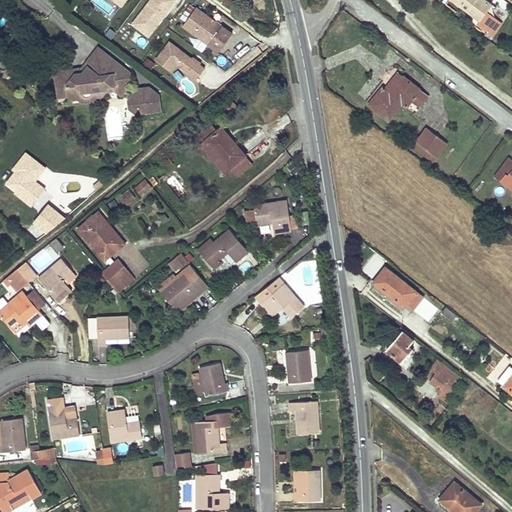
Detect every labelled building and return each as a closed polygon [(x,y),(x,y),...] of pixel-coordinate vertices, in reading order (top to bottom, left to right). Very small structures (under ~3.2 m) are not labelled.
[(178,0),(150,0),(133,23),(150,36),(178,0)] [(488,0),(452,0),(477,19),(475,22),(487,31),(484,35),(489,39),(500,25),(495,21),(496,18),(491,14),(497,6),(488,0)] [(233,33),(196,8),(183,26),(219,52),(233,33)] [(116,32),(110,27),(105,33),(111,38),(116,32)] [(206,69),(170,42),(157,61),(172,72),(177,65),(197,80),(206,69)] [(80,68),(70,70),(74,74),(82,73),(100,49),(97,47),(80,68)] [(58,71),(55,76),(57,97),(68,96),(72,99),(78,99),(81,94),(81,92),(91,91),(91,93),(96,96),(101,96),(105,91),(114,90),(121,95),(129,83),(128,72),(120,65),(119,67),(114,64),(114,61),(100,49),(82,73),(74,74),(70,70),(58,71)] [(411,101),(414,103),(417,105),(426,94),(398,72),(383,91),(381,89),(368,104),(387,120),(400,103),(406,107),(411,101)] [(135,113),(160,110),(158,94),(148,87),(136,88),(128,100),(129,108),(135,113)] [(82,102),(92,101),(96,96),(91,93),(91,91),(81,92),(81,94),(78,99),(82,102)] [(224,172),(230,167),(245,155),(221,127),(217,130),(211,124),(198,135),(204,142),(200,144),(224,172)] [(446,143),(435,135),(425,128),(411,146),(432,161),(446,143)] [(45,168),(26,152),(16,165),(21,169),(9,184),(23,195),(21,198),(31,206),(45,189),(35,181),(45,168)] [(245,155),(230,167),(236,175),(251,163),(245,155)] [(511,159),(510,158),(496,177),(511,188),(511,159)] [(297,161),(293,164),(298,171),(303,168),(297,161)] [(21,198),(23,195),(9,184),(21,169),(16,165),(12,170),(15,172),(6,183),(17,191),(15,193),(21,198)] [(97,190),(103,185),(100,181),(94,186),(97,190)] [(145,181),(136,188),(142,195),(151,188),(145,181)] [(127,204),(136,197),(130,189),(121,195),(127,204)] [(119,205),(114,199),(108,203),(113,210),(119,205)] [(254,205),(255,211),(256,220),(257,225),(272,223),(274,234),(292,231),(291,229),(290,219),(287,200),(254,205)] [(47,232),(65,217),(48,203),(33,221),(47,232)] [(256,220),(255,211),(247,212),(248,221),(256,220)] [(104,260),(106,259),(109,256),(124,243),(98,212),(78,229),(104,260)] [(296,218),(290,219),(291,229),(298,228),(296,218)] [(261,235),(274,233),(272,223),(260,225),(261,235)] [(209,246),(206,243),(198,250),(214,269),(220,263),(218,261),(228,252),(236,262),(249,252),(230,229),(214,242),(209,246)] [(58,238),(52,243),(59,253),(66,248),(58,238)] [(181,253),(173,259),(179,268),(188,261),(181,253)] [(109,256),(106,259),(111,265),(115,262),(109,256)] [(61,258),(37,278),(57,302),(71,290),(62,279),(72,271),(61,258)] [(111,265),(101,273),(113,288),(116,292),(133,278),(118,259),(115,262),(111,265)] [(173,259),(169,263),(175,271),(179,268),(173,259)] [(25,263),(17,269),(27,282),(35,275),(25,263)] [(191,265),(159,290),(161,293),(192,267),(191,265)] [(161,293),(175,309),(192,295),(195,298),(208,287),(192,267),(161,293)] [(383,279),(377,285),(404,307),(406,304),(413,310),(423,297),(386,267),(379,276),(383,279)] [(17,269),(8,277),(18,289),(27,282),(17,269)] [(279,276),(255,296),(272,316),(283,307),(291,317),(304,306),(279,276)] [(379,276),(374,282),(377,285),(383,279),(379,276)] [(18,289),(8,277),(6,278),(16,290),(18,289)] [(34,290),(26,296),(37,309),(45,303),(34,290)] [(10,301),(0,309),(0,315),(10,328),(22,318),(29,326),(31,324),(41,316),(42,315),(37,309),(26,296),(22,291),(10,301)] [(0,299),(0,309),(10,301),(5,295),(0,299)] [(192,295),(175,309),(177,313),(195,298),(192,295)] [(457,315),(446,306),(442,311),(453,320),(457,315)] [(128,315),(96,317),(97,346),(105,345),(105,339),(129,337),(128,315)] [(402,330),(386,349),(401,362),(413,349),(409,346),(414,341),(402,330)] [(308,350),(286,352),(289,383),(311,381),(308,350)] [(436,359),(430,369),(435,374),(430,382),(437,387),(435,390),(446,398),(461,379),(436,359)] [(199,367),(200,373),(205,391),(206,396),(229,390),(227,382),(225,383),(220,362),(199,367)] [(497,380),(505,386),(511,377),(511,368),(508,366),(497,380)] [(205,391),(200,373),(191,375),(196,393),(205,391)] [(171,393),(168,393),(171,411),(174,410),(174,404),(177,403),(176,398),(173,399),(171,393)] [(317,401),(288,403),(288,411),(295,410),(297,434),(319,432),(317,401)] [(64,407),(48,409),(53,439),(79,435),(76,417),(66,419),(64,407)] [(124,409),(107,412),(112,442),(142,438),(138,415),(126,416),(124,409)] [(206,421),(195,422),(198,454),(226,451),(226,444),(219,444),(217,427),(231,426),(230,412),(217,413),(205,416),(206,421)] [(22,418),(0,420),(1,436),(2,444),(0,444),(0,452),(25,450),(22,418)] [(31,451),(32,459),(34,459),(40,459),(39,450),(38,445),(32,446),(32,451),(31,451)] [(48,449),(39,450),(40,459),(45,459),(49,459),(48,449)] [(110,449),(103,450),(105,464),(112,463),(110,449)] [(188,452),(175,454),(177,469),(190,467),(188,452)] [(204,464),(207,473),(217,469),(215,461),(204,464)] [(162,464),(152,466),(154,476),(164,474),(162,464)] [(0,506),(3,511),(8,511),(14,509),(11,503),(28,493),(32,499),(41,493),(27,469),(9,480),(8,473),(0,473),(0,506)] [(319,470),(297,470),(298,501),(320,501),(319,470)] [(197,482),(199,482),(216,482),(216,493),(220,493),(219,475),(208,474),(197,475),(197,482)] [(216,482),(199,482),(199,509),(229,509),(229,493),(220,493),(216,493),(216,482)] [(451,492),(442,502),(453,511),(474,511),(482,504),(455,482),(448,490),(451,492)] [(448,490),(440,500),(442,502),(451,492),(448,490)] [(11,503),(14,509),(32,499),(28,493),(11,503)]
